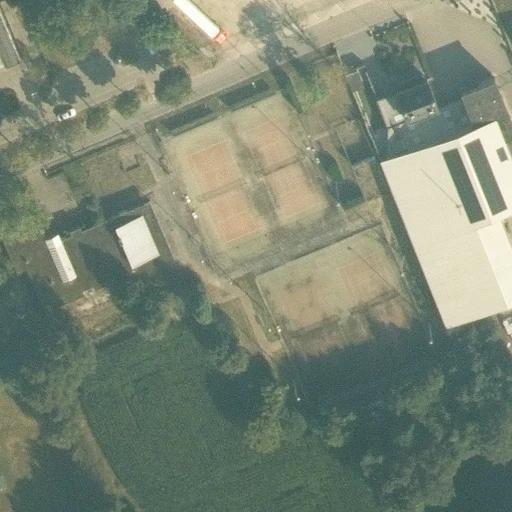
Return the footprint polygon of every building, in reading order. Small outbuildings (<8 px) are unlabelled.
[(83,40),(141,15),(133,0),(91,0),(70,9),(75,22),(83,40)] [(0,53),(4,63),(3,64),(4,67),(19,61),(0,16),(0,53)] [(357,70),(346,74),(352,91),(363,86),(357,70)] [(407,118),(391,125),(387,126),(386,156),(379,159),(413,245),(444,324),(511,296),(511,244),(498,210),(511,204),(511,155),(511,154),(511,120),(495,76),(461,89),(463,94),(471,114),(469,122),(470,124),(447,132),(437,107),(438,106),(427,79),(396,91),(407,118)] [(162,261),(147,224),(139,205),(81,230),(80,226),(73,229),(99,287),(105,285),(103,281),(134,267),(136,272),(162,261)] [(95,289),(99,287),(73,229),(71,230),(71,229),(69,230),(71,234),(60,239),(61,241),(50,246),(39,221),(2,237),(17,272),(27,268),(39,296),(30,300),(37,313),(45,309),(45,310),(84,293),(82,290),(93,285),(95,289)]
